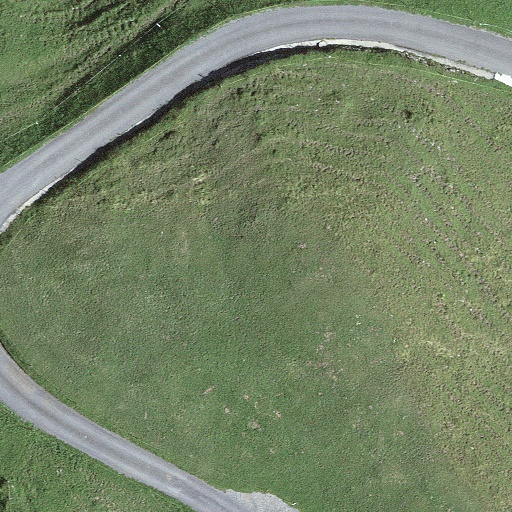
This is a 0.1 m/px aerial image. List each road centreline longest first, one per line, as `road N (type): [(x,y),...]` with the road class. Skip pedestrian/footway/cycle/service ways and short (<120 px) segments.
road 1 (track): [(511,56),(379,21),(258,29),(196,58),(0,202)]
road 2 (track): [(0,377),(227,511)]
